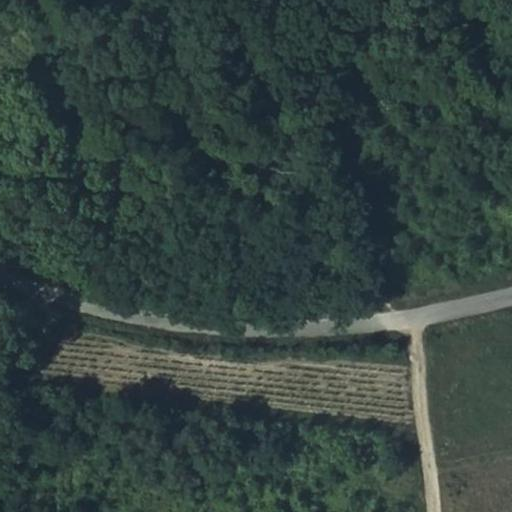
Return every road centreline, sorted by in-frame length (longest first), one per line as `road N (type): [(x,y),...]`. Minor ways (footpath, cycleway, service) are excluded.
road 1 (unclassified): [(0,276),(216,339),(410,322),(511,295)]
road 2 (track): [(410,322),(429,511)]
